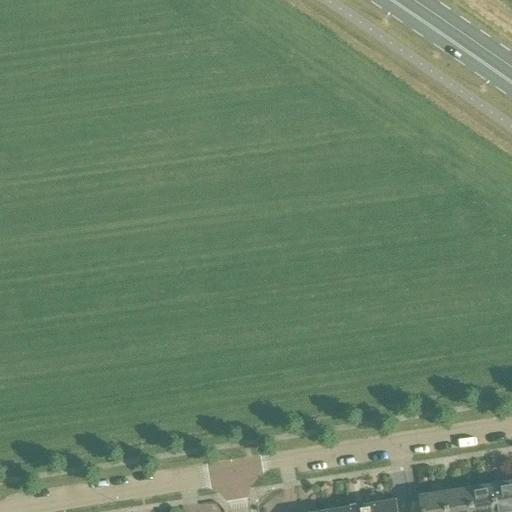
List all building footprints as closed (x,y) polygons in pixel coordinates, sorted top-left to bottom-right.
[(511,511),(511,484),(493,487),(496,511),(511,511)] [(469,491),(471,511),(496,511),(493,487),(469,491)] [(471,511),(469,491),(444,495),(446,511),(471,511)] [(446,511),(444,495),(420,498),(421,511),(446,511)] [(373,511),(398,511),(397,502),(373,506),(373,511)]
